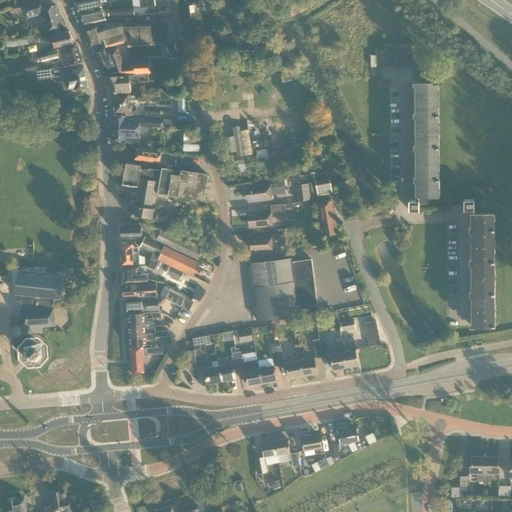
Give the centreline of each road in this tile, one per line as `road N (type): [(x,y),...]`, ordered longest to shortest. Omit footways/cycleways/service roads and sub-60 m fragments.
road 1 (residential): [(159,391),(184,333),(207,304),(223,246),(214,173),(170,0)]
road 2 (unclassified): [(102,397),(110,253),(104,128),(89,58),(65,0)]
road 3 (secondary): [(153,444),(217,423),(511,370)]
road 4 (secondary): [(511,362),(270,406),(154,412)]
road 5 (residential): [(113,476),(167,464),(250,428),(363,408),(441,421)]
road 6 (unclassified): [(159,391),(253,399),(399,372)]
road 7 (residential): [(399,372),(353,231),(404,219)]
